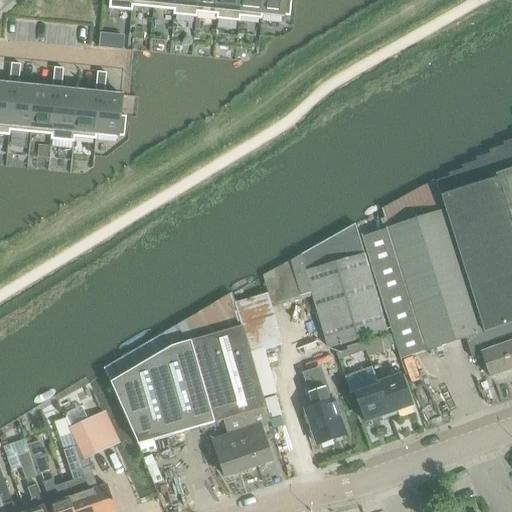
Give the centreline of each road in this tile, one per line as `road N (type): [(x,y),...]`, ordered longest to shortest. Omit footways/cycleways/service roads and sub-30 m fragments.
road 1 (tertiary): [(277,511),(511,436)]
road 2 (residential): [(126,60),(0,47)]
